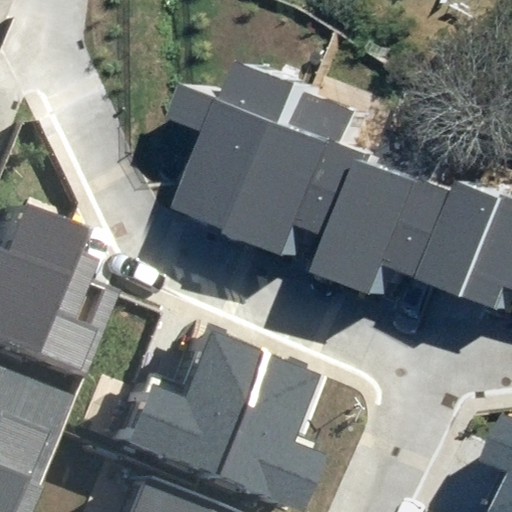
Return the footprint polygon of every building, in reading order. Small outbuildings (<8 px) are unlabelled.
[(207,214),(266,236),(322,90),(326,87),(267,65),(254,100),(215,85),(200,124),(236,138),(207,214)] [(327,227),(361,241),(395,156),(363,143),(375,111),(322,90),(266,236),(264,237),(315,257),(327,227)] [(404,133),(395,156),(361,241),(349,277),(402,298),(413,270),(444,282),(479,193),(447,181),(458,153),(404,133)] [(511,193),(483,183),(479,193),(444,282),(511,308),(511,193)] [(0,350),(71,378),(106,292),(67,276),(73,260),(52,252),(61,230),(2,206),(0,211),(0,350)] [(191,325),(188,335),(207,342),(211,332),(191,325)] [(188,476),(237,354),(207,342),(188,335),(182,332),(156,397),(124,384),(100,444),(136,459),(137,456),(188,476)] [(271,368),(237,354),(188,476),(242,498),(241,501),(258,508),(256,511),(258,511),(277,511),(300,456),(267,443),(294,376),(290,374),(271,368)] [(271,368),(290,374),(294,364),(275,357),(271,368)] [(0,476),(18,483),(52,396),(0,375),(0,476)] [(0,476),(0,511),(11,511),(22,486),(18,483),(0,476)] [(208,511),(120,477),(106,511),(208,511)]
